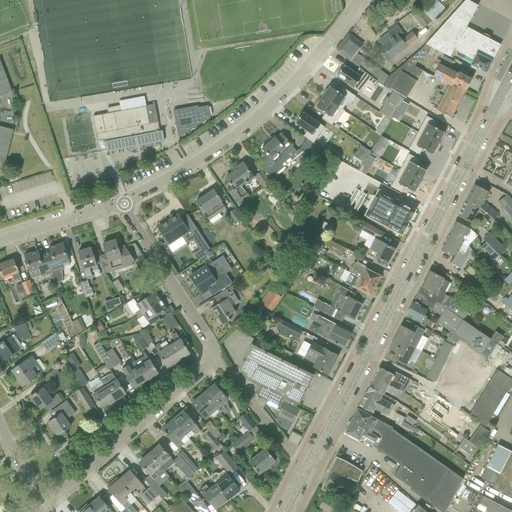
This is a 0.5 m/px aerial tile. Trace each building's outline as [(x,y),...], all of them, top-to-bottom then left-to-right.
[(466,27),(477,6),(466,0),(465,0),(425,45),(431,47),(436,50),(450,57),(454,50),(461,53),(464,48),(491,62),(500,45),(466,27)] [(432,20),(422,10),(421,9),(411,16),(422,30),(432,20)] [(412,32),(405,37),(396,26),(389,32),(393,36),(392,37),(402,50),(417,38),(412,32)] [(348,35),(336,51),(349,61),(360,69),(369,76),(378,83),(379,83),(388,76),(356,53),(362,46),(348,35)] [(382,44),(377,48),(387,61),(388,61),(402,50),(392,37),(382,44)] [(422,65),(427,55),(431,47),(425,45),(419,51),(410,58),(422,65)] [(432,57),(436,50),(431,47),(427,55),(432,57)] [(486,73),(491,62),(464,48),(461,53),(473,60),(470,65),(486,73)] [(0,162),(5,164),(13,130),(0,126),(0,96),(11,92),(0,61),(0,162)] [(388,76),(379,83),(383,86),(385,87),(392,91),(399,96),(405,100),(422,71),(406,62),(388,77),(388,76)] [(450,80),(454,72),(439,64),(433,77),(440,81),(448,85),(450,82),(451,80),(450,80)] [(340,69),(336,75),(337,75),(336,77),(360,92),(366,83),(372,88),(376,82),(358,68),(355,73),(343,66),(341,70),(340,69)] [(459,73),(458,74),(454,72),(450,80),(451,80),(450,82),(453,84),(466,90),(471,79),(459,73)] [(453,84),(450,82),(448,85),(442,96),(457,104),(465,90),(466,91),(466,90),(453,84)] [(325,89),(321,95),(323,96),(322,97),(344,111),(342,109),(348,101),(351,103),(355,97),(342,88),(339,93),(329,86),(327,90),(325,89)] [(442,96),(434,110),(450,118),(457,104),(442,96)] [(322,97),(315,107),(325,113),(321,118),(332,125),(335,120),(337,121),(344,111),(322,97)] [(162,130),(159,131),(155,105),(120,111),(119,106),(107,109),(108,114),(93,117),(97,140),(104,139),(106,152),(164,141),(162,130)] [(198,106),(173,111),(176,129),(178,129),(180,137),(178,138),(178,139),(210,118),(208,106),(198,108),(198,106)] [(396,111),(391,119),(398,123),(402,115),(396,111)] [(303,113),(295,123),(307,131),(303,136),(313,143),(324,127),(303,113)] [(426,116),(418,132),(438,144),(444,133),(434,127),(437,122),(426,116)] [(418,132),(408,149),(419,155),(422,149),(432,155),(434,150),(436,151),(439,145),(438,144),(418,132)] [(293,149),(287,142),(281,134),(275,139),(274,137),(262,147),(263,148),(262,149),(266,154),(261,158),(268,167),(263,171),(273,183),(279,178),(276,175),(284,168),(281,165),(291,156),(288,153),(293,149)] [(313,160),(321,149),(307,139),(299,150),(303,152),(313,160)] [(350,142),(341,161),(376,179),(372,187),(394,198),(396,193),(378,184),(386,170),(393,173),(399,162),(391,158),(389,162),(350,142)] [(151,151),(159,149),(158,143),(150,145),(151,151)] [(408,154),(399,170),(420,182),(426,171),(416,165),(419,160),(408,154)] [(254,179),(249,171),(243,163),(236,168),(237,170),(225,179),(233,190),(230,192),(240,205),(250,198),(247,194),(246,195),(241,186),(245,183),(247,185),(254,179)] [(399,170),(390,187),(401,192),(404,187),(414,193),(416,189),(417,189),(421,183),(419,183),(420,182),(399,170)] [(263,189),(271,183),(262,171),(254,177),(263,189)] [(488,192),(474,185),(466,201),(480,208),(493,220),(497,215),(483,202),(488,192)] [(347,212),(359,191),(355,189),(344,210),(347,212)] [(226,209),(219,198),(213,190),(196,202),(209,221),(226,209)] [(369,209),(365,215),(383,225),(383,224),(384,225),(384,226),(402,235),(403,233),(405,234),(408,228),(406,227),(407,225),(406,224),(408,220),(409,221),(410,219),(413,220),(416,214),(413,213),(415,210),(397,201),(397,202),(395,201),(396,200),(378,191),(375,197),(372,196),(366,208),(369,209)] [(362,193),(351,214),(354,216),(366,195),(362,193)] [(510,220),(511,217),(511,201),(507,195),(497,203),(510,220)] [(480,208),(466,201),(458,217),(472,224),(475,217),(480,220),(477,227),(483,230),(486,223),(490,225),(493,220),(480,208)] [(234,225),(242,220),(234,209),(227,214),(234,225)] [(177,215),(158,228),(163,235),(164,237),(163,237),(161,238),(166,246),(167,246),(180,237),(181,237),(181,236),(185,242),(186,244),(187,244),(187,243),(192,240),(199,250),(193,254),(198,262),(210,254),(212,253),(212,252),(187,215),(180,219),(177,215)] [(380,231),(364,222),(366,224),(361,231),(374,238),(368,248),(370,249),(367,255),(374,259),(375,258),(387,264),(395,250),(379,241),(383,233),(380,231)] [(455,222),(449,233),(463,241),(462,244),(468,246),(469,247),(478,237),(469,229),(464,226),(455,222)] [(320,226),(317,232),(322,235),(325,229),(320,226)] [(448,235),(441,250),(449,254),(454,257),(451,264),(458,268),(465,254),(464,253),(468,246),(462,244),(463,241),(449,233),(448,235)] [(499,255),(505,250),(488,233),(483,239),(499,255)] [(343,256),(346,249),(318,235),(315,241),(343,256)] [(492,263),(499,255),(483,239),(482,239),(485,242),(478,249),(492,263)] [(119,264),(121,269),(133,266),(134,262),(124,246),(118,248),(116,240),(102,244),(106,255),(100,256),(102,264),(105,274),(106,274),(112,272),(110,267),(119,264)] [(68,263),(65,253),(62,244),(49,248),(51,255),(45,257),(51,275),(54,284),(55,284),(59,282),(62,281),(61,271),(64,270),(62,265),(68,263)] [(95,260),(94,258),(91,248),(78,252),(86,280),(93,278),(90,268),(102,264),(100,256),(99,257),(99,258),(95,260)] [(45,257),(40,258),(38,251),(24,255),(30,273),(38,270),(41,278),(51,275),(45,257)] [(313,270),(318,259),(306,252),(300,264),(313,270)] [(18,273),(17,269),(13,259),(0,264),(0,273),(2,280),(13,276),(14,280),(20,278),(18,273)] [(367,267),(358,263),(356,262),(353,268),(351,267),(348,272),(375,286),(380,277),(366,269),(367,267)] [(206,266),(190,276),(201,294),(207,290),(211,297),(232,283),(222,267),(211,274),(206,266)] [(443,279),(438,276),(429,271),(421,287),(420,289),(419,290),(463,320),(469,311),(462,308),(462,307),(455,303),(455,301),(443,295),(449,283),(443,280),(443,279)] [(370,296),(375,286),(348,272),(350,274),(345,283),(370,296)] [(124,288),(123,288),(117,280),(112,284),(125,302),(131,299),(124,288)] [(26,296),(34,293),(29,281),(21,284),(26,296)] [(91,288),(90,289),(87,281),(81,283),(86,298),(93,295),(91,288)] [(317,300),(313,307),(320,311),(331,317),(341,323),(345,315),(354,319),(361,305),(355,302),(358,297),(358,296),(340,287),(330,306),(324,303),(317,300)] [(233,294),(231,295),(227,289),(214,297),(218,304),(211,309),(221,326),(230,321),(228,317),(235,312),(231,306),(238,302),(233,294)] [(463,321),(463,320),(419,290),(418,292),(420,292),(416,299),(415,299),(414,300),(432,309),(432,311),(440,317),(437,322),(451,332),(447,338),(446,340),(454,345),(455,343),(456,344),(459,341),(479,355),(490,340),(463,321)] [(138,316),(160,301),(154,292),(136,305),(139,310),(136,313),(138,316)] [(271,311),(281,298),(274,293),(264,306),(271,311)] [(511,294),(503,304),(511,313),(511,294)] [(44,303),(46,309),(58,304),(56,299),(44,303)] [(157,315),(165,309),(160,301),(138,316),(140,319),(143,316),(150,326),(160,320),(157,315)] [(428,309),(422,306),(413,302),(406,316),(419,323),(419,324),(428,329),(427,331),(432,333),(433,330),(432,329),(434,324),(432,323),(432,322),(425,319),(426,317),(424,317),(428,309)] [(178,326),(171,313),(170,313),(164,317),(172,330),(178,326)] [(338,326),(338,325),(318,315),(315,322),(322,326),(318,334),(329,339),(328,340),(343,348),(344,347),(346,346),(348,342),(347,340),(351,333),(338,326)] [(72,322),(78,333),(86,329),(80,318),(72,322)] [(299,338),(303,331),(279,319),(275,328),(296,339),(297,337),(299,338)] [(28,331),(32,329),(30,322),(25,323),(14,328),(18,339),(30,335),(28,331)] [(401,326),(394,338),(416,349),(425,331),(424,330),(415,326),(412,331),(401,326)] [(146,346),(153,342),(145,330),(139,334),(146,346)] [(104,332),(97,334),(99,342),(106,340),(104,332)] [(495,332),(490,340),(497,345),(503,348),(505,345),(500,342),(502,337),(495,332)] [(60,342),(56,335),(55,333),(41,343),(47,352),(60,342)] [(3,341),(0,343),(0,354),(5,361),(13,355),(19,351),(23,348),(13,334),(9,337),(3,341)] [(146,347),(146,346),(139,334),(138,334),(131,336),(141,352),(147,348),(146,347)] [(180,339),(179,340),(175,334),(171,336),(174,342),(168,346),(178,361),(189,354),(180,339)] [(394,338),(388,350),(399,355),(396,361),(405,366),(406,367),(410,359),(416,349),(394,338)] [(490,340),(479,355),(487,360),(497,345),(490,340)] [(99,342),(93,346),(96,351),(102,348),(99,342)] [(450,352),(453,347),(444,342),(441,347),(450,352)] [(327,375),(337,355),(312,343),(304,358),(316,364),(314,368),(327,375)] [(168,346),(162,350),(158,344),(154,347),(167,368),(178,361),(168,346)] [(312,376),(260,351),(251,346),(240,369),(247,378),(260,385),(283,396),(297,403),(298,403),(312,376)] [(448,357),(450,352),(441,347),(439,352),(448,357)] [(115,367),(121,363),(112,349),(106,353),(115,367)] [(104,351),(98,354),(108,371),(115,367),(106,353),(104,351)] [(445,362),(448,357),(439,352),(436,357),(445,362)] [(149,360),(148,360),(146,355),(134,362),(138,368),(146,381),(158,374),(149,360)] [(22,386),(43,371),(32,356),(12,371),(22,386)] [(443,367),(445,362),(436,357),(434,362),(443,367)] [(146,381),(138,368),(134,362),(122,369),(134,388),(146,381)] [(440,372),(443,367),(434,362),(431,368),(440,372)] [(47,385),(68,369),(64,363),(43,379),(47,385)] [(379,368),(374,377),(401,391),(404,393),(410,380),(393,372),(392,374),(388,372),(379,368)] [(438,377),(440,372),(431,368),(429,373),(438,377)] [(80,371),(74,374),(78,380),(82,387),(88,383),(80,371)] [(485,427),(511,382),(511,380),(496,371),(468,416),(485,427)] [(117,380),(116,380),(112,373),(101,380),(100,380),(114,402),(120,398),(120,397),(125,394),(117,380)] [(435,382),(438,377),(429,373),(426,378),(435,382)] [(404,393),(401,391),(374,377),(369,387),(384,394),(385,391),(403,400),(406,395),(404,394),(404,393)] [(107,406),(114,402),(100,380),(101,381),(89,389),(93,395),(101,409),(106,406),(107,406)] [(216,409),(227,400),(214,385),(203,394),(216,409)] [(260,399),(266,402),(260,385),(257,393),(260,399)] [(87,412),(94,406),(82,387),(71,395),(73,397),(76,395),(87,412)] [(383,395),(384,394),(369,387),(364,396),(388,409),(391,411),(394,406),(380,399),(382,395),(383,395)] [(57,394),(51,398),(44,388),(30,397),(35,403),(34,406),(36,409),(39,409),(40,410),(45,407),(48,411),(62,401),(57,394)] [(205,419),(216,409),(203,394),(192,404),(205,419)] [(283,396),(268,398),(283,405),(280,411),(278,415),(284,418),(281,423),(280,426),(288,430),(292,422),(293,422),(299,410),(295,408),(297,403),(283,396)] [(391,411),(388,409),(364,396),(359,407),(373,414),(374,411),(388,417),(391,411)] [(453,419),(458,413),(439,399),(434,406),(453,419)] [(65,420),(75,414),(66,401),(54,409),(59,416),(49,423),(53,429),(52,430),(56,436),(57,435),(58,436),(70,427),(65,420)] [(392,428),(366,414),(357,409),(345,433),(373,447),(400,466),(393,476),(411,489),(410,490),(418,496),(440,511),(445,511),(462,480),(391,430),(392,428)] [(195,435),(200,431),(183,411),(173,421),(185,435),(191,430),(195,435)] [(405,418),(404,418),(395,413),(392,419),(401,424),(402,422),(403,420),(405,418)] [(249,431),(255,426),(245,414),(239,419),(249,431)] [(412,426),(415,422),(407,416),(405,419),(405,418),(403,420),(412,426)] [(180,440),(185,435),(173,421),(162,430),(178,449),(184,445),(180,440)] [(216,439),(221,436),(209,421),(204,426),(216,439)] [(216,440),(216,439),(204,426),(207,430),(202,434),(214,450),(220,445),(216,440)] [(477,448),(488,432),(480,426),(469,442),(477,448)] [(237,451),(254,437),(249,432),(232,445),(237,451)] [(477,449),(474,447),(464,439),(458,448),(471,457),(477,449)] [(169,458),(170,457),(159,445),(149,454),(165,471),(174,463),(169,458)] [(511,452),(498,445),(480,479),(493,486),(493,488),(511,497),(511,452)] [(258,475),(275,462),(265,449),(248,462),(258,475)] [(224,451),(218,456),(227,468),(224,470),(229,476),(238,469),(224,451)] [(194,475),(198,471),(182,452),(177,456),(186,466),(191,472),(194,475)] [(154,481),(165,471),(149,454),(139,463),(154,481)] [(191,472),(186,466),(177,456),(178,458),(173,462),(181,471),(186,467),(193,475),(194,475),(191,472)] [(339,458),(336,457),(332,464),(334,466),(330,472),(329,471),(320,489),(329,495),(333,490),(337,493),(338,494),(344,497),(344,498),(345,498),(349,496),(350,497),(351,496),(350,496),(353,492),(353,491),(352,487),(353,487),(352,486),(346,482),(345,481),(345,482),(340,479),(341,477),(357,483),(363,472),(354,466),(350,464),(347,462),(343,460),(339,458)] [(138,490),(142,486),(130,471),(119,480),(130,492),(135,487),(138,490)] [(239,490),(232,482),(224,471),(218,476),(216,473),(210,478),(227,499),(239,490)] [(119,480),(117,478),(106,487),(121,505),(127,500),(124,497),(130,492),(119,480)] [(220,504),(227,499),(210,478),(214,484),(208,489),(205,485),(200,490),(215,509),(220,504)] [(186,481),(177,488),(192,503),(199,498),(186,481)] [(162,500),(167,496),(157,485),(152,489),(158,496),(162,500)] [(158,496),(152,489),(150,487),(141,495),(149,504),(158,496)] [(511,511),(481,496),(472,511),(511,511)] [(424,511),(408,497),(395,511),(424,511)] [(111,511),(99,498),(89,506),(94,511),(111,511)] [(58,505),(63,511),(71,511),(74,510),(65,499),(58,505)] [(192,511),(183,501),(169,511),(192,511)]
